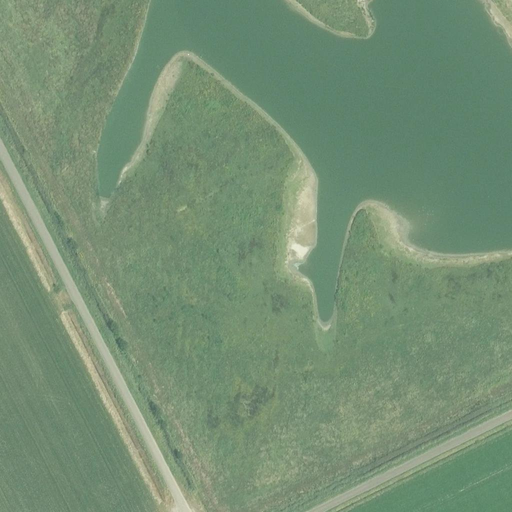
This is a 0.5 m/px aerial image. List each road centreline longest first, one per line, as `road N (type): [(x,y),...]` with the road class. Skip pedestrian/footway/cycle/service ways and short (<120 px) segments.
road 1 (unclassified): [(185,511),(0,148)]
road 2 (unclassified): [(316,511),(511,414)]
